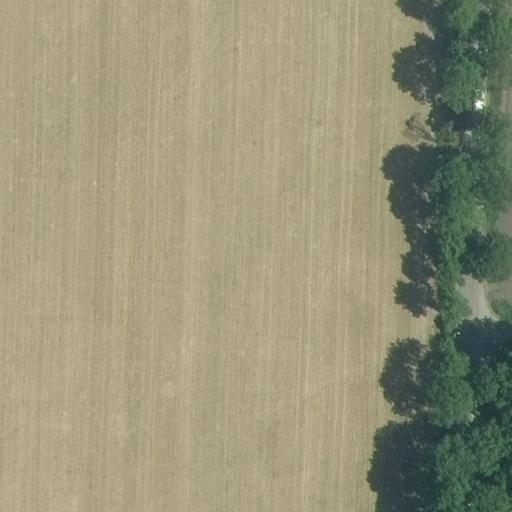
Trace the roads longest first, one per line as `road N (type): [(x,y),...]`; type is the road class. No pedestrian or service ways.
road 1 (tertiary): [(466,332),(475,0)]
road 2 (tertiary): [(461,511),(466,332)]
